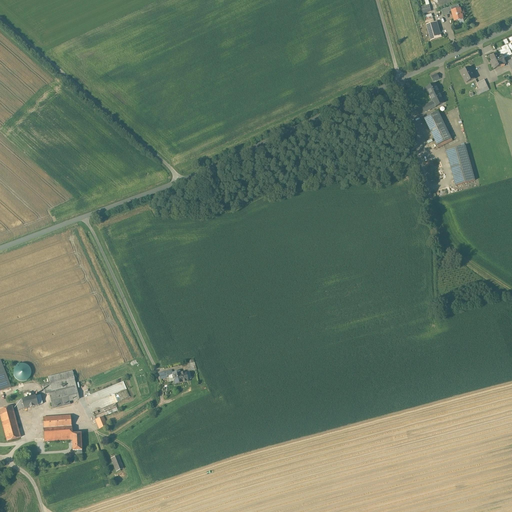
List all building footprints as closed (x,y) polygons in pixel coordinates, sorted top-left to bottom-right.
[(427,6),(421,8),(423,13),(431,11),(429,5),(427,6)] [(450,8),(442,10),(443,16),(449,14),(449,12),(452,11),(450,8)] [(459,9),(452,11),(455,22),(463,19),(462,17),(464,16),(463,11),(461,12),(460,9),(459,9)] [(434,23),(426,25),(431,41),(439,38),(434,23)] [(502,60),(503,59),(511,55),(510,52),(507,46),(502,48),(503,50),(499,52),(500,54),(498,55),(500,60),(502,59),(502,60)] [(498,54),(490,58),(495,69),(505,64),(503,59),(502,60),(502,59),(500,60),(498,55),(498,54)] [(470,67),(461,72),(466,83),(475,79),(470,67)] [(435,81),(441,79),(439,73),(433,75),(435,81)] [(484,80),(477,84),(480,89),(476,91),(478,95),(489,90),(484,80)] [(435,84),(427,88),(433,102),(436,107),(444,103),(435,84)] [(436,107),(433,102),(422,107),(425,112),(436,107)] [(438,112),(424,119),(437,146),(451,139),(438,112)] [(466,146),(446,151),(456,186),(475,181),(466,146)] [(0,360),(0,391),(10,388),(0,360)] [(15,378),(17,380),(20,381),(23,382),(26,381),(28,379),(30,377),(31,374),(31,371),(29,368),(27,365),(24,364),(20,364),(18,365),(15,367),(14,370),(13,373),(14,376),(15,378)] [(181,366),(183,373),(185,373),(190,372),(188,364),(181,366)] [(49,392),(53,409),(70,405),(69,402),(79,399),(72,372),(49,378),(50,384),(43,386),(44,393),(49,392)] [(179,372),(172,374),(173,375),(175,385),(187,382),(185,373),(183,373),(180,374),(179,372)] [(34,395),(21,399),(23,408),(36,404),(34,395)] [(12,407),(0,410),(0,415),(7,441),(20,438),(12,407)] [(70,416),(43,418),(44,442),(72,440),(71,435),(72,435),(70,416)] [(103,417),(96,420),(99,429),(106,426),(103,417)] [(72,435),(71,435),(72,440),(73,451),(82,451),(81,434),(72,435)] [(118,456),(112,459),(117,471),(123,469),(118,456)]
